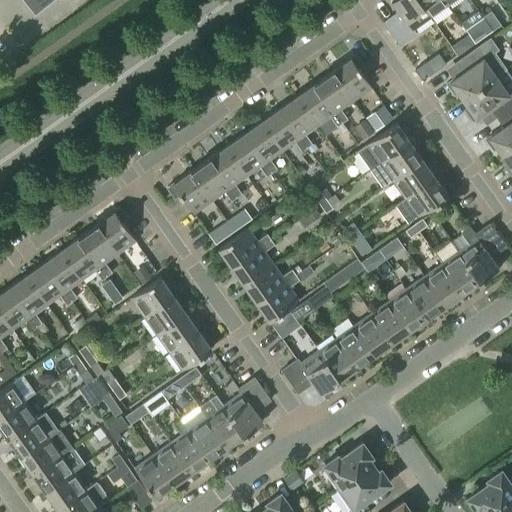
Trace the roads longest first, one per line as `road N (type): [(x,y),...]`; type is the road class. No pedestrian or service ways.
road 1 (residential): [(312,438),(130,177)]
road 2 (tertiary): [(0,168),(249,0)]
road 3 (residential): [(130,177),(365,13)]
road 4 (residential): [(511,223),(365,13)]
road 5 (residential): [(371,397),(511,298)]
road 6 (residential): [(0,267),(130,177)]
road 7 (residential): [(371,397),(445,511)]
road 8 (residential): [(200,511),(312,438)]
